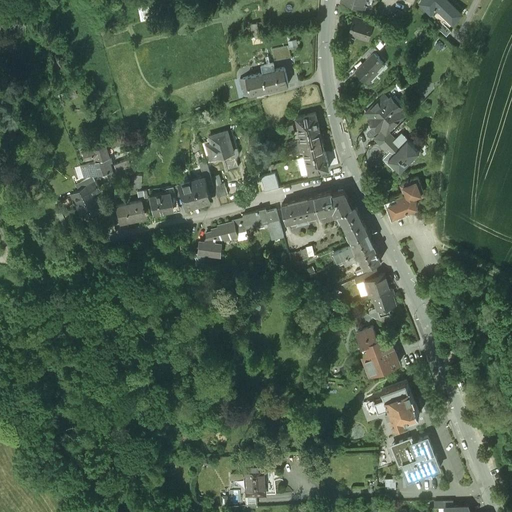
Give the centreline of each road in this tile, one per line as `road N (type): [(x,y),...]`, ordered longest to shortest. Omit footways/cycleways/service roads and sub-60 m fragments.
road 1 (secondary): [(498,511),(420,309),(353,171)]
road 2 (residential): [(11,268),(44,273),(109,241),(353,171)]
road 3 (secondary): [(353,171),(327,77),(330,0)]
